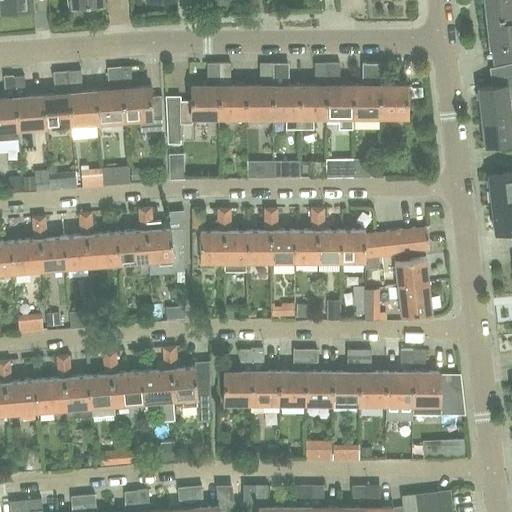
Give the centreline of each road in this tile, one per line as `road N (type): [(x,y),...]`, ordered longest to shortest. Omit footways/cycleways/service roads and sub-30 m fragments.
road 1 (residential): [(0,485),(216,462),(490,462)]
road 2 (residential): [(0,338),(206,321),(475,328)]
road 3 (residential): [(0,198),(458,184)]
road 4 (residential): [(0,50),(441,35)]
road 5 (residential): [(458,184),(441,35)]
road 6 (residential): [(475,328),(458,184)]
road 7 (residential): [(490,462),(475,328)]
